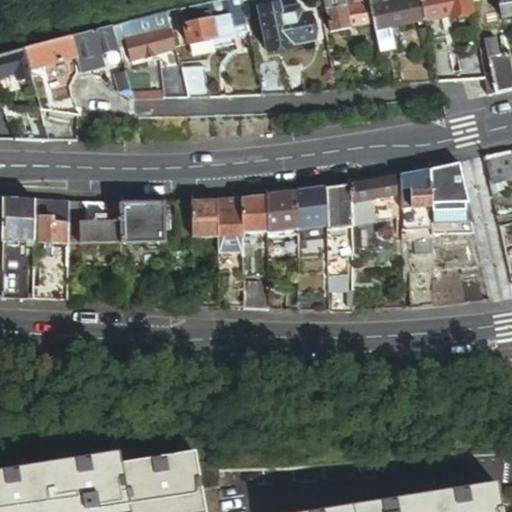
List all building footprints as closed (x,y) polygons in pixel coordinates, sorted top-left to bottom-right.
[(247,0),(224,0),(184,11),(187,22),(212,16),(212,13),(231,8),(237,28),(252,25),(247,1),(247,0)] [(323,0),(325,11),(331,11),(350,7),(348,0),(323,0)] [(392,28),(428,21),(424,0),(407,0),(392,3),(391,0),(372,0),(373,2),(377,23),(379,32),(392,29),(392,28)] [(424,0),(428,21),(453,17),(453,18),(472,15),(469,0),(424,0)] [(511,0),(501,0),(505,19),(511,17),(511,0)] [(377,23),(373,2),(350,7),(331,11),(334,32),(355,29),(355,27),(377,23)] [(283,13),(282,8),(281,7),(261,11),(270,53),(317,44),(312,16),(304,17),(302,9),(294,11),(283,13)] [(237,28),(231,8),(212,13),(212,16),(214,21),(189,28),(192,46),(238,35),(237,28)] [(187,22),(189,28),(214,21),(212,16),(187,22)] [(164,17),(126,27),(127,32),(129,40),(167,31),(164,17)] [(126,27),(116,30),(118,35),(127,32),(126,27)] [(116,30),(115,29),(75,39),(80,60),(94,56),(106,53),(122,49),(118,35),(116,30)] [(134,61),(179,50),(174,29),(167,31),(129,40),(134,61)] [(397,49),(392,29),(379,32),(383,51),(397,49)] [(241,45),(238,35),(192,46),(194,56),(241,45)] [(80,60),(75,39),(28,52),(34,73),(79,60),(80,60)] [(491,58),(501,57),(498,40),(488,42),(491,58)] [(34,73),(28,52),(0,59),(0,81),(0,82),(20,77),(21,83),(36,79),(34,73)] [(109,65),(106,53),(94,56),(97,69),(109,65)] [(406,85),(440,82),(437,65),(434,53),(402,59),(406,85)] [(498,95),(511,91),(511,55),(501,57),(491,58),(495,79),(498,95)] [(79,60),(82,73),(97,69),(94,56),(80,60),(79,60)] [(488,80),(484,57),(461,61),(465,81),(488,80)] [(437,65),(440,82),(460,82),(456,61),(437,65)] [(372,89),(390,87),(385,63),(375,65),(369,72),(372,89)] [(183,69),(191,100),(214,98),(206,64),(183,69)] [(260,70),(266,97),(287,95),(282,66),(260,70)] [(162,74),(168,100),(191,100),(183,69),(162,74)] [(126,94),(139,101),(129,71),(120,74),(126,94)] [(491,97),(498,95),(495,79),(488,80),(491,97)] [(66,89),(63,114),(85,116),(77,98),(77,90),(66,89)] [(54,141),(81,142),(85,116),(63,114),(46,111),(54,141)] [(0,134),(2,139),(17,140),(10,116),(0,118),(0,134)] [(17,140),(31,141),(29,135),(17,135),(12,116),(10,116),(17,140)] [(38,141),(53,141),(46,118),(32,118),(38,141)] [(275,123),(276,135),(291,133),(290,121),(275,123)] [(486,158),(491,185),(511,181),(511,160),(510,153),(486,158)] [(461,165),(433,171),(432,207),(469,205),(469,204),(461,165)] [(432,207),(433,171),(403,178),(403,192),(412,192),(412,210),(432,209),(432,207)] [(398,197),(398,178),(353,186),(353,206),(397,197),(398,197)] [(353,206),(353,186),(328,190),(328,227),(328,232),(353,228),(353,224),(353,206)] [(328,227),(328,190),(299,194),(299,231),(328,227)] [(402,210),(407,210),(412,210),(412,192),(403,192),(402,210)] [(299,231),(299,194),(269,197),(269,235),(299,231)] [(269,235),(269,197),(245,200),(244,235),(269,235)] [(397,197),(353,206),(353,224),(374,224),(374,211),(398,207),(397,197)] [(7,215),(6,232),(5,242),(36,243),(37,218),(38,201),(8,200),(7,215)] [(244,235),(245,200),(219,201),(219,239),(244,238),(244,235)] [(72,202),(38,201),(37,218),(53,219),(53,224),(72,225),(72,202)] [(219,239),(219,201),(195,203),(195,237),(195,241),(219,239)] [(87,203),(72,202),(72,225),(71,244),(80,244),(81,223),(86,223),(87,203)] [(107,204),(87,203),(86,223),(96,223),(97,215),(106,216),(107,204)] [(195,237),(195,203),(179,204),(179,237),(195,237)] [(123,221),(123,204),(107,204),(106,216),(106,220),(123,221)] [(167,204),(123,204),(123,221),(122,245),(166,246),(167,204)] [(473,224),(469,205),(432,207),(432,209),(432,226),(473,224)] [(432,226),(432,209),(412,210),(412,214),(412,226),(432,226)] [(106,220),(106,216),(97,215),(96,223),(106,224),(106,220)] [(53,219),(37,218),(36,243),(71,244),(72,225),(53,224),(53,219)] [(80,244),(122,245),(123,221),(106,220),(106,224),(96,223),(86,223),(81,223),(80,244)] [(219,256),(244,254),(244,238),(219,239),(219,256)] [(460,277),(477,274),(476,268),(459,271),(460,277)] [(69,272),(34,270),(34,299),(68,301),(69,272)] [(28,273),(4,272),(3,298),(27,299),(28,273)] [(465,306),(483,304),(477,274),(460,277),(465,306)] [(194,307),(213,308),(213,277),(194,277),(194,307)] [(245,307),(269,308),(269,277),(245,277),(245,307)] [(352,278),(328,279),(328,312),(352,313),(352,278)] [(201,511),(191,453),(118,466),(116,454),(0,473),(0,511),(201,511)] [(499,511),(494,483),(319,511),(499,511)]
